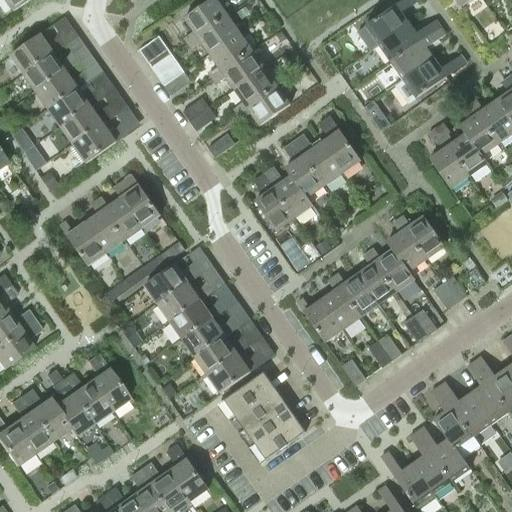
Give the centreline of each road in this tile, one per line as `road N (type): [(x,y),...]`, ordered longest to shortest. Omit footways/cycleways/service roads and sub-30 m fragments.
road 1 (residential): [(352,413),(335,401),(219,230),(210,190),(100,25),(94,4)]
road 2 (residential): [(210,407),(267,490),(330,445),(352,413)]
road 3 (residential): [(511,307),(352,413)]
